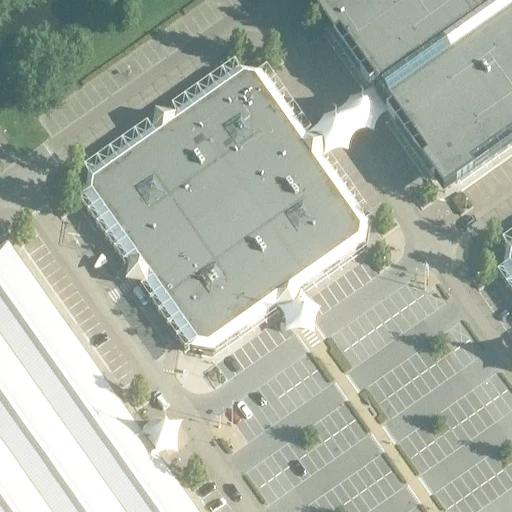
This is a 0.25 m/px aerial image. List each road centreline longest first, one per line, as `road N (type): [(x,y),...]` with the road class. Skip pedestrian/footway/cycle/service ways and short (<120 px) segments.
road 1 (unclassified): [(19,187),(264,13)]
road 2 (unclassified): [(187,419),(429,251)]
road 3 (unclassified): [(264,13),(429,251)]
road 4 (unclassified): [(187,419),(19,187)]
road 5 (unclassified): [(429,251),(511,363)]
